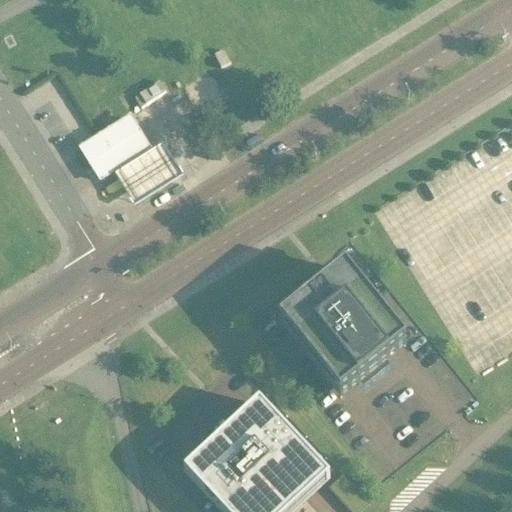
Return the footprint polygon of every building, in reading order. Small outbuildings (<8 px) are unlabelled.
[(231,65),(224,52),(213,57),(220,70),(231,65)] [(160,83),(139,96),(146,107),(167,94),(160,83)] [(139,96),(135,99),(142,110),(146,107),(139,96)] [(137,138),(127,121),(81,150),(92,166),(102,184),(148,155),(137,138)] [(164,153),(114,183),(134,215),(183,186),(164,153)] [(341,266),(275,319),(340,401),(358,387),(363,383),(363,384),(385,366),(384,365),(406,347),(341,266)] [(297,511),(330,482),(259,406),(184,476),(217,511),(297,511)]
